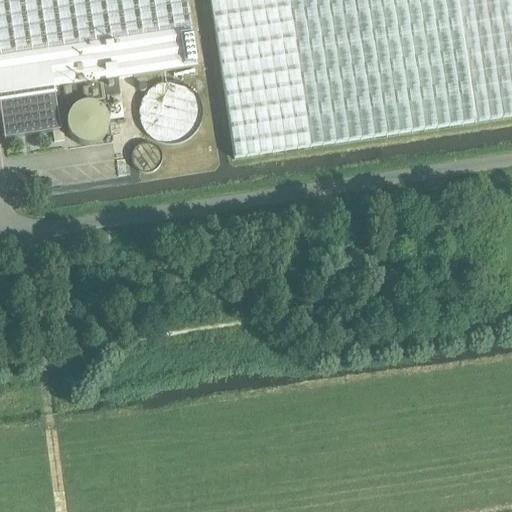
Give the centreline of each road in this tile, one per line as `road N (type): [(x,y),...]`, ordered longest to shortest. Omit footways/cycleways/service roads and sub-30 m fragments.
road 1 (unclassified): [(511,160),(0,239)]
road 2 (track): [(63,511),(43,353)]
